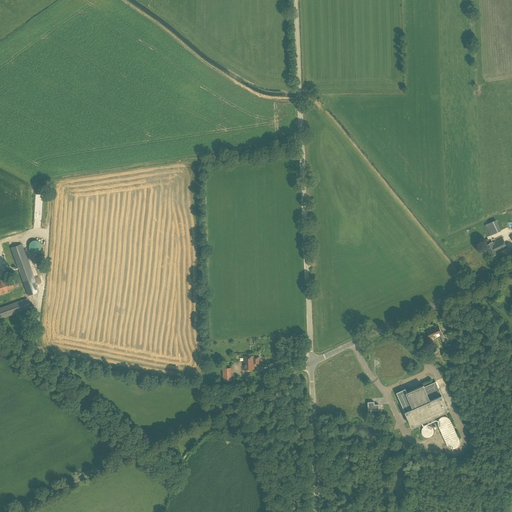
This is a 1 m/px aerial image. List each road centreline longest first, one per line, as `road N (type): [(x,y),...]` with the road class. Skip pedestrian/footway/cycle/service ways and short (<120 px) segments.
road 1 (unclassified): [(311,363),(295,0)]
road 2 (tertiary): [(311,363),(511,268)]
road 3 (tertiary): [(137,450),(311,363)]
road 4 (unclassified): [(137,450),(0,333)]
road 5 (unclassified): [(317,511),(311,363)]
road 6 (tertiary): [(15,511),(137,450)]
road 7 (track): [(467,288),(477,322),(467,357),(511,379)]
